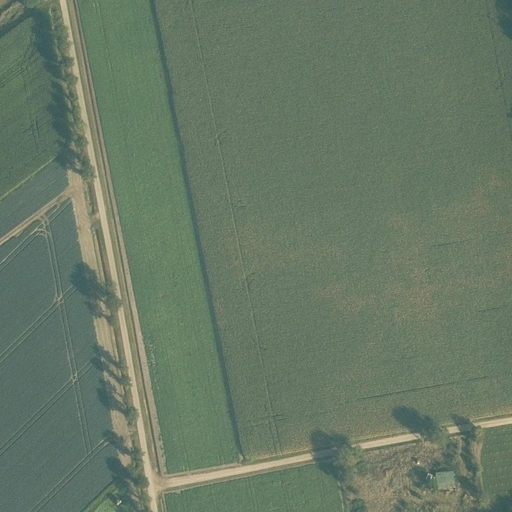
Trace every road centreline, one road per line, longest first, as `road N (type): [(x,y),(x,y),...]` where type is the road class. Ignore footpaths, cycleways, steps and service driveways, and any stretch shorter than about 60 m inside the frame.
road 1 (unclassified): [(154,511),(60,0)]
road 2 (track): [(150,488),(511,424)]
